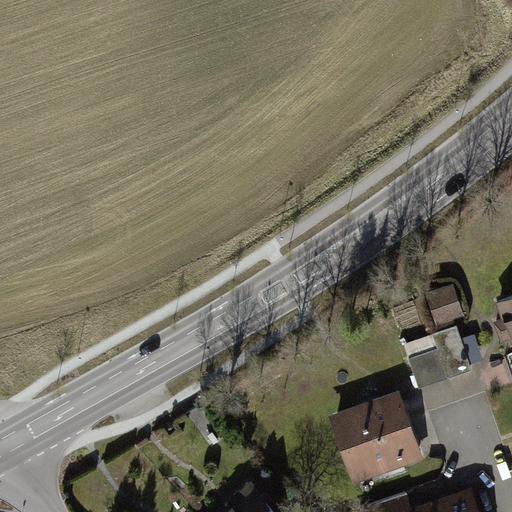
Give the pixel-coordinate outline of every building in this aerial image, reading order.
[(457,282),(430,290),(440,322),(466,314),(457,282)] [(511,291),(500,296),(507,317),(500,319),(506,337),(511,335),(511,336),(511,291)] [(461,322),(439,329),(444,343),(455,374),(476,367),(461,322)] [(455,374),(444,343),(411,354),(422,385),(455,374)] [(408,388),(339,411),(360,472),(429,448),(408,388)] [(221,511),(286,511),(256,480),(221,511)] [(486,511),(480,489),(419,509),(409,511),(486,511)] [(361,511),(409,511),(419,509),(414,493),(361,511)]
